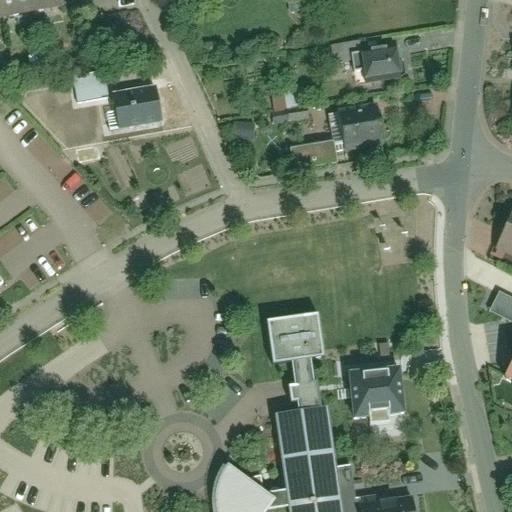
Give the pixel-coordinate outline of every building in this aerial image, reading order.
[(0,0),(0,13),(53,4),(52,0),(0,0)] [(495,107),(511,109),(511,28),(507,28),(495,107)] [(395,73),(389,42),(346,50),(352,80),(395,73)] [(157,119),(148,79),(99,89),(94,68),(54,77),(59,102),(82,97),(87,124),(106,119),(108,129),(157,119)] [(292,88),(266,93),(270,109),(296,103),(292,88)] [(376,139),(370,97),(318,105),(322,133),(279,139),(282,162),(326,156),(325,147),(376,139)] [(511,217),(498,249),(511,255),(511,217)] [(0,297),(29,277),(1,238),(0,238),(0,297)] [(511,325),(511,300),(491,292),(482,312),(511,325)] [(292,395),(313,393),(313,379),(309,352),(318,350),(312,307),(261,314),(268,357),(285,355),(288,377),(292,395)] [(334,352),(341,407),(361,405),(363,418),(380,416),(379,410),(402,407),(394,344),(334,352)] [(511,344),(495,379),(511,386),(511,344)] [(292,395),(265,399),(267,410),(276,475),(261,477),(214,446),(203,464),(200,480),(197,492),(199,507),(200,511),(257,511),(257,505),(280,502),(281,511),(350,511),(347,487),(341,449),(324,452),(315,392),(313,393),(292,395)] [(406,511),(403,481),(347,487),(350,511),(406,511)]
